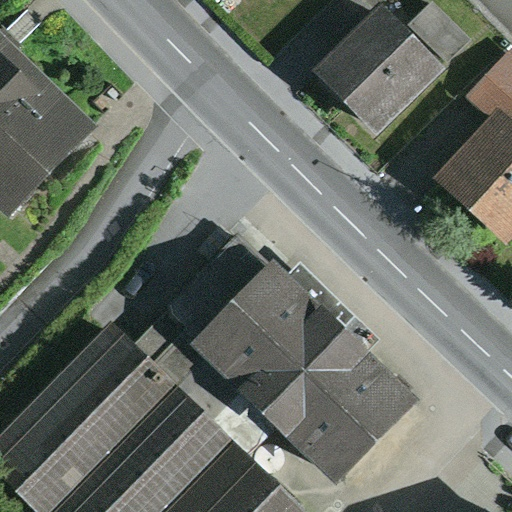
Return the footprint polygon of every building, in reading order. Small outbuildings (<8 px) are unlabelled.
[(406,25),(381,0),(316,66),(379,129),(444,63),(406,25)] [(433,0),(431,0),(406,25),(444,63),(471,38),(433,0)] [(0,23),(0,203),(9,212),(99,119),(13,36),(0,23)] [(465,96),(489,118),(436,175),(507,240),(511,235),(511,49),(510,48),(465,96)] [(170,306),(171,314),(208,350),(336,475),(416,391),(272,253),(264,261),(237,233),(169,302),(170,306)] [(111,316),(0,425),(0,457),(54,511),(304,511),(176,382),(208,350),(171,314),(170,306),(135,341),(111,316)] [(256,457),(259,461),(262,464),(267,466),(272,467),(277,465),(281,463),(284,459),(285,454),(285,449),(284,445),(280,441),(276,438),(272,437),(267,437),(262,439),(259,443),(256,447),(255,452),(256,457)]
